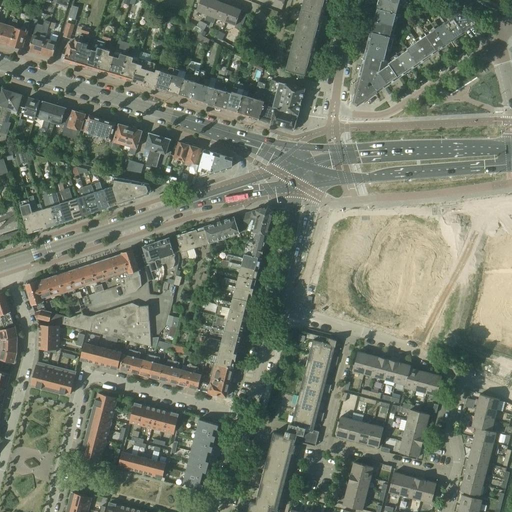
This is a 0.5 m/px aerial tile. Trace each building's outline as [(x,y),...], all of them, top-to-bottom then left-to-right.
[(200,0),(197,10),(207,14),(212,0),(200,0)] [(207,14),(205,20),(214,23),(216,18),(222,3),(215,0),(212,0),(207,14)] [(307,0),(301,24),(289,71),(306,75),(324,0),(307,0)] [(395,0),(379,0),(377,8),(397,13),(399,4),(403,5),(404,2),(395,0)] [(226,22),(232,6),(222,3),(216,18),(226,22)] [(75,19),(79,8),(73,6),(70,18),(75,19)] [(232,6),(226,22),(236,25),(235,28),(240,30),(247,14),(241,11),(241,10),(232,6)] [(143,7),(141,14),(148,16),(150,10),(143,7)] [(374,19),(394,24),(396,15),(400,16),(401,14),(397,13),(377,8),(374,19)] [(457,11),(452,14),(460,24),(465,32),(476,24),(479,22),(457,11)] [(441,16),(444,20),(446,24),(456,38),(465,32),(460,24),(452,14),(451,15),(452,17),(449,20),(445,14),(441,16)] [(0,39),(0,42),(10,45),(16,27),(18,20),(13,19),(12,22),(13,24),(13,26),(5,24),(0,39)] [(394,24),(374,19),(371,31),(395,38),(396,35),(391,33),(394,25),(394,24)] [(433,24),(434,27),(447,44),(456,38),(446,24),(444,20),(442,21),(444,24),(442,24),(439,26),(438,24),(435,20),(432,23),(433,24)] [(22,29),(16,27),(10,45),(22,49),(30,22),(26,21),(24,27),(22,27),(22,29)] [(50,22),(48,28),(54,30),(56,23),(50,21),(50,22)] [(68,23),(64,36),(71,38),(75,25),(68,23)] [(28,51),(40,54),(45,38),(48,28),(43,26),(43,25),(37,24),(28,51)] [(423,29),(427,35),(438,51),(447,44),(434,27),(433,28),(434,30),(430,32),(427,27),(423,29)] [(371,31),(368,43),(386,48),(388,38),(395,40),(395,38),(371,31)] [(207,45),(209,39),(199,33),(196,41),(207,45)] [(50,39),(45,38),(40,54),(53,58),(57,42),(57,41),(58,36),(52,34),(50,39)] [(64,54),(62,61),(65,62),(70,64),(70,63),(76,65),(83,42),(84,38),(84,36),(81,35),(79,39),(81,40),(80,41),(76,40),(75,44),(70,42),(66,55),(64,54)] [(428,57),(438,51),(427,35),(417,41),(428,57)] [(86,68),(87,68),(93,49),(88,48),(89,44),(85,42),(86,39),(84,38),(83,42),(76,65),(80,66),(80,67),(85,69),(86,68)] [(95,39),(93,49),(87,68),(87,69),(92,71),(92,70),(98,72),(105,48),(104,48),(106,42),(95,39)] [(115,77),(121,78),(128,55),(130,47),(131,44),(119,40),(115,56),(109,75),(110,75),(110,76),(115,77)] [(408,48),(409,49),(418,64),(428,57),(417,41),(408,48)] [(368,43),(365,54),(383,59),(386,48),(368,43)] [(105,48),(98,72),(103,73),(102,74),(108,75),(109,75),(115,56),(110,54),(111,50),(105,48)] [(409,70),(418,64),(409,49),(399,56),(409,70)] [(141,51),(138,63),(132,82),(145,86),(152,61),(154,55),(141,51)] [(383,59),(365,54),(362,66),(380,70),(386,62),(387,60),(383,59)] [(128,55),(121,78),(126,80),(126,81),(131,82),(132,82),(138,63),(133,61),(134,57),(128,55)] [(409,70),(399,56),(389,62),(390,64),(399,77),(409,70)] [(389,84),(399,77),(390,64),(389,62),(387,60),(386,62),(380,70),(389,84)] [(152,61),(145,86),(156,89),(162,70),(157,69),(156,71),(154,71),(157,63),(152,61)] [(162,70),(156,89),(167,92),(175,68),(170,66),(169,72),(162,70)] [(185,77),(178,96),(183,97),(184,99),(188,100),(189,99),(190,99),(200,70),(188,66),(185,77)] [(208,85),(202,102),(207,104),(208,106),(211,107),(213,106),(226,70),(227,67),(221,66),(216,79),(211,77),(208,85)] [(360,74),(358,80),(367,82),(369,83),(371,86),(376,93),(389,84),(380,70),(362,66),(361,69),(359,70),(359,72),(360,74)] [(175,68),(167,92),(178,96),(185,77),(178,75),(179,69),(175,68)] [(197,101),(202,102),(208,85),(201,83),(202,81),(205,71),(200,70),(190,99),(191,99),(192,102),(195,102),(197,101)] [(226,70),(213,106),(214,106),(215,108),(219,110),(220,108),(227,110),(232,92),(225,90),(232,71),(226,70)] [(298,114),(302,99),(283,94),(280,93),(283,82),(272,79),(269,89),(265,101),(264,105),(298,114)] [(354,94),(352,96),(352,99),(352,101),(353,101),(352,103),(357,106),(358,105),(361,105),(364,103),(365,101),(365,100),(376,93),(371,86),(367,89),(366,87),(367,82),(358,80),(356,82),(355,84),(356,86),(357,86),(354,95),(354,94)] [(257,87),(254,97),(248,116),(253,118),(253,119),(257,121),(259,119),(260,120),(264,105),(265,101),(269,89),(265,88),(266,84),(259,82),(257,87)] [(283,82),(280,93),(283,94),(302,99),(305,88),(286,83),(285,83),(283,82)] [(227,110),(237,113),(243,94),(238,92),(239,88),(234,86),(232,92),(227,110)] [(3,108),(0,118),(0,129),(1,130),(13,92),(11,91),(10,90),(7,89),(6,90),(3,89),(1,95),(0,94),(0,105),(4,106),(4,108),(3,108)] [(237,113),(248,116),(254,97),(248,95),(250,91),(245,89),(243,94),(237,113)] [(13,92),(1,130),(0,134),(0,143),(4,145),(11,121),(9,121),(12,110),(12,109),(18,111),(19,106),(22,107),(23,102),(21,101),(23,95),(20,94),(19,92),(16,91),(15,92),(13,92)] [(35,121),(36,117),(41,100),(40,100),(39,98),(36,97),(34,98),(29,97),(24,113),(29,115),(28,119),(35,121)] [(49,126),(55,104),(50,103),(49,102),(46,101),(45,101),(44,101),(39,117),(45,119),(43,128),(44,128),(42,134),(46,136),(49,126)] [(49,126),(46,136),(51,137),(54,128),(55,122),(62,124),(65,125),(68,114),(65,113),(66,108),(65,108),(64,106),(61,105),(60,106),(55,104),(49,126)] [(298,114),(264,105),(260,120),(294,130),(298,114)] [(65,125),(62,134),(78,139),(81,130),(85,131),(88,120),(84,119),(86,114),(84,113),(85,112),(80,110),(80,112),(73,110),(72,115),(68,114),(65,125)] [(88,120),(85,131),(112,139),(113,136),(116,123),(90,115),(88,120)] [(120,143),(125,144),(130,127),(129,127),(129,125),(126,124),(124,125),(119,124),(115,137),(113,136),(112,139),(109,147),(118,150),(120,143)] [(131,127),(130,127),(125,144),(131,146),(129,153),(135,155),(142,131),(137,129),(136,127),(133,126),(131,127)] [(151,165),(160,136),(155,134),(154,132),(151,131),(149,133),(149,132),(144,148),(150,149),(146,164),(151,165)] [(164,137),(160,136),(151,165),(156,167),(161,152),(166,154),(170,139),(169,138),(169,136),(166,135),(164,137)] [(185,161),(190,144),(189,144),(188,143),(185,142),(184,143),(179,141),(172,163),(177,165),(178,159),(185,161)] [(191,145),(190,144),(185,161),(192,163),(189,172),(197,175),(204,151),(201,150),(202,148),(196,146),(196,145),(192,144),(191,145)] [(13,155),(11,148),(4,147),(7,157),(13,155)] [(216,153),(205,149),(204,151),(197,175),(196,178),(210,174),(216,153)] [(19,165),(29,162),(26,153),(16,151),(15,150),(19,165)] [(216,153),(210,174),(230,167),(232,166),(232,165),(232,159),(232,158),(231,157),(227,156),(228,155),(221,153),(220,154),(216,153)] [(47,162),(47,159),(42,157),(37,156),(39,164),(44,163),(47,162)] [(0,174),(11,172),(7,157),(0,159),(0,174)] [(133,173),(136,161),(129,159),(126,170),(133,173)] [(144,163),(136,161),(133,173),(140,175),(144,163)] [(111,206),(119,203),(114,187),(115,180),(116,177),(113,176),(111,186),(105,188),(111,206)] [(176,185),(177,178),(167,176),(165,182),(176,185)] [(149,183),(116,177),(115,180),(114,187),(119,203),(149,194),(151,189),(149,183)] [(98,191),(94,192),(100,210),(108,207),(100,182),(96,183),(98,191)] [(60,204),(65,221),(74,218),(64,189),(62,183),(57,184),(63,203),(60,204)] [(87,186),(83,188),(91,213),(100,210),(94,192),(92,185),(87,186)] [(64,189),(74,218),(83,215),(77,198),(72,199),(68,188),(64,189)] [(80,197),(77,198),(83,215),(91,213),(83,188),(78,189),(80,197)] [(56,224),(47,196),(46,192),(44,193),(44,195),(42,195),(46,208),(42,209),(48,227),(56,224)] [(56,193),(47,196),(56,224),(65,221),(60,204),(56,193)] [(33,196),(28,197),(28,199),(38,230),(48,227),(42,209),(40,204),(36,205),(33,196)] [(28,233),(38,230),(28,199),(19,202),(23,216),(28,233)] [(252,219),(250,225),(249,230),(253,231),(267,235),(274,210),(268,205),(261,208),(253,210),(254,211),(252,212),(253,214),(252,219)] [(325,209),(305,280),(310,281),(311,282),(316,283),(325,286),(336,289),(344,291),(353,294),(404,309),(447,321),(511,340),(511,222),(418,216),(399,214),(356,211),(347,210),(343,210),(342,210),(338,210),(329,209),(325,209)] [(242,215),(245,226),(250,225),(252,219),(253,214),(252,212),(242,215)] [(250,225),(245,226),(242,215),(235,217),(234,217),(239,233),(249,230),(250,225)] [(239,233),(234,217),(205,227),(209,242),(239,233)] [(201,228),(189,232),(193,247),(207,243),(209,242),(205,227),(201,228)] [(245,254),(261,257),(267,235),(253,231),(250,241),(247,240),(243,253),(245,254)] [(189,232),(177,236),(180,245),(178,246),(180,251),(183,259),(187,257),(193,261),(196,255),(193,247),(189,232)] [(157,242),(155,243),(160,258),(162,265),(166,263),(167,268),(173,267),(175,261),(172,254),(174,253),(178,252),(176,245),(178,244),(176,238),(170,240),(170,238),(162,240),(162,239),(156,241),(157,242)] [(154,260),(160,258),(155,242),(143,246),(148,264),(144,265),(148,279),(148,281),(154,279),(152,271),(157,270),(154,260)] [(132,250),(122,253),(127,270),(117,274),(124,295),(135,291),(141,285),(140,274),(138,269),(139,269),(132,250)] [(116,256),(112,258),(117,274),(127,270),(122,253),(116,255),(116,256)] [(243,260),(241,260),(241,259),(228,256),(227,261),(230,261),(258,269),(261,257),(245,254),(243,260)] [(102,261),(107,277),(117,274),(112,258),(107,259),(106,259),(103,259),(102,261)] [(223,260),(222,265),(228,266),(238,269),(239,268),(241,269),(239,275),(239,276),(256,280),(256,279),(258,269),(230,261),(227,261),(223,260)] [(96,263),(91,265),(96,281),(107,277),(102,261),(101,261),(99,261),(97,262),(96,263)] [(81,268),(80,268),(85,284),(96,281),(91,265),(86,266),(84,266),(82,266),(81,268)] [(74,270),(69,272),(74,288),(85,284),(80,268),(79,268),(78,268),(75,269),(74,270)] [(59,275),(58,275),(63,291),(74,288),(69,272),(64,274),(62,273),(59,274),(59,275)] [(52,277),(47,279),(53,295),(63,291),(58,275),(57,276),(56,275),(53,276),(52,277)] [(176,275),(173,283),(179,285),(181,276),(176,275)] [(235,281),(225,278),(224,284),(253,291),(256,280),(239,276),(237,282),(235,281)] [(37,282),(42,298),(52,295),(53,295),(47,279),(42,281),(41,280),(38,281),(37,282)] [(37,282),(36,282),(36,281),(35,282),(34,281),(29,282),(29,284),(27,284),(27,286),(32,304),(35,310),(45,307),(43,300),(43,301),(42,298),(37,282)] [(233,291),(233,290),(235,291),(233,297),(250,301),(253,291),(224,284),(223,289),(233,291)] [(0,316),(3,327),(14,324),(3,292),(0,293),(0,316)] [(219,300),(218,305),(247,313),(250,301),(233,297),(232,304),(230,303),(219,300)] [(62,324),(150,347),(150,338),(148,306),(139,307),(131,302),(89,317),(82,315),(82,314),(69,318),(64,317),(62,324)] [(228,319),(244,324),(247,313),(218,305),(215,316),(218,317),(228,319)] [(37,318),(49,321),(62,324),(64,317),(51,313),(41,310),(35,312),(37,318)] [(166,325),(171,326),(176,328),(179,319),(169,316),(166,325)] [(213,327),(242,334),(244,324),(228,319),(218,317),(216,322),(214,322),(213,327)] [(39,337),(59,337),(59,326),(40,325),(39,337)] [(171,326),(168,336),(174,337),(176,328),(171,326)] [(14,327),(0,330),(0,335),(1,339),(17,337),(14,327)] [(242,334),(213,327),(211,332),(222,334),(224,335),(222,341),(239,345),(242,334)] [(293,416),(291,424),(299,426),(311,429),(318,401),(333,345),(336,346),(337,340),(310,333),(307,333),(306,338),(313,340),(311,348),(313,349),(310,360),(308,360),(304,376),(306,377),(303,388),(301,388),(296,405),(299,405),(296,417),(293,416)] [(16,353),(17,337),(1,339),(2,340),(1,349),(16,353)] [(59,348),(59,337),(39,337),(39,348),(59,348)] [(150,338),(150,347),(155,348),(158,338),(150,338)] [(239,346),(239,345),(222,341),(210,338),(207,349),(236,356),(239,346)] [(172,351),(173,345),(158,342),(157,348),(172,351)] [(93,363),(97,347),(85,344),(81,360),(93,363)] [(172,351),(187,355),(188,348),(173,345),(172,351)] [(97,347),(93,363),(105,366),(109,350),(97,347)] [(14,362),(16,353),(1,349),(0,348),(0,366),(2,367),(4,360),(14,362)] [(209,361),(214,362),(233,367),(236,356),(207,349),(206,353),(211,354),(209,361)] [(109,350),(105,366),(117,369),(121,353),(109,350)] [(123,355),(119,370),(129,373),(135,351),(129,350),(128,356),(123,355)] [(135,351),(129,373),(139,375),(143,360),(139,359),(140,353),(135,352),(135,351)] [(353,371),(364,374),(369,354),(358,351),(353,371)] [(379,357),(369,354),(364,374),(374,376),(379,357)] [(143,360),(139,375),(148,377),(154,356),(148,355),(146,361),(143,360)] [(332,355),(330,364),(337,365),(339,357),(332,355)] [(158,364),(160,358),(154,356),(148,377),(158,380),(162,365),(158,364)] [(380,357),(379,357),(374,376),(385,379),(390,360),(380,357)] [(162,365),(158,380),(168,383),(173,361),(167,360),(166,366),(162,365)] [(401,362),(390,360),(385,379),(395,382),(401,363),(401,362)] [(173,361),(168,383),(177,385),(181,370),(178,369),(179,363),(174,361),(173,361)] [(42,388),(49,365),(38,362),(32,385),(42,388)] [(214,362),(210,377),(229,382),(231,374),(233,373),(234,370),(233,368),(233,367),(214,362)] [(411,365),(401,363),(395,382),(405,385),(406,385),(410,368),(411,368),(411,365)] [(49,365),(42,388),(51,390),(57,367),(49,365)] [(187,365),(185,371),(181,370),(177,385),(187,388),(193,366),(187,365)] [(193,366),(187,388),(197,390),(201,375),(197,374),(199,368),(193,366)] [(61,393),(67,370),(57,367),(51,390),(61,393)] [(405,387),(416,390),(421,370),(411,368),(410,368),(406,385),(405,385),(405,387)] [(67,370),(61,393),(70,395),(76,372),(67,370)] [(432,373),(421,370),(416,390),(426,393),(432,373)] [(442,376),(432,373),(426,393),(437,396),(442,376)] [(202,382),(200,390),(226,397),(226,396),(227,395),(228,391),(227,389),(229,382),(210,377),(208,384),(202,382)] [(325,383),(323,392),(329,393),(332,385),(325,383)] [(97,394),(94,404),(114,409),(116,398),(97,394)] [(475,400),(475,404),(477,405),(497,410),(503,411),(505,402),(499,401),(500,399),(480,394),(478,401),(475,400)] [(387,414),(389,408),(390,404),(382,402),(380,406),(382,406),(380,412),(387,414)] [(146,406),(136,403),(131,422),(141,425),(146,406)] [(111,420),(114,409),(94,404),(92,415),(111,420)] [(477,405),(475,415),(495,419),(497,410),(477,405)] [(157,408),(146,406),(141,425),(152,428),(157,408)] [(396,412),(407,414),(408,409),(397,406),(396,412)] [(162,430),(167,411),(157,408),(152,428),(162,430)] [(411,409),(410,409),(407,420),(427,425),(430,414),(419,411),(411,409)] [(167,411),(162,430),(173,433),(178,414),(167,411)] [(318,411),(316,420),(322,421),(324,413),(318,411)] [(108,430),(111,420),(92,415),(89,425),(108,430)] [(492,431),(495,419),(475,415),(472,426),(477,427),(492,431)] [(336,436),(347,438),(352,419),(341,416),(336,436)] [(196,431),(216,436),(219,424),(218,424),(218,422),(214,421),(213,423),(199,419),(196,431)] [(347,438),(357,441),(362,422),(352,419),(347,438)] [(402,419),(399,429),(405,430),(405,431),(424,435),(427,425),(407,420),(407,421),(402,419)] [(373,424),(362,422),(357,441),(368,444),(373,424)] [(269,511),(271,507),(275,508),(283,480),(290,452),(293,438),(296,439),(296,441),(316,446),(319,431),(311,429),(299,426),(291,424),(289,424),(287,431),(286,430),(285,435),(274,432),(270,447),(268,453),(271,453),(268,465),(265,464),(263,475),(259,488),(262,489),(260,495),(258,494),(256,502),(251,501),(251,502),(249,510),(251,510),(250,511),(269,511)] [(379,447),(384,427),(373,424),(368,444),(379,447)] [(86,436),(106,441),(108,430),(89,425),(86,436)] [(477,427),(474,438),(494,443),(497,432),(492,431),(477,427)] [(194,441),(213,446),(216,436),(196,431),(194,441)] [(422,446),(424,436),(405,431),(402,441),(422,446)] [(103,451),(106,441),(86,436),(84,446),(103,451)] [(494,443),(474,438),(472,448),(491,453),(496,454),(498,445),(494,443)] [(211,457),(213,446),(194,441),(191,452),(211,457)] [(419,457),(422,446),(402,441),(399,452),(419,457)] [(100,462),(103,451),(84,446),(81,457),(100,462)] [(472,448),(469,458),(488,464),(491,453),(472,448)] [(123,452),(119,466),(134,470),(137,456),(123,452)] [(191,452),(188,462),(208,467),(211,457),(191,452)] [(137,456),(134,470),(148,474),(151,460),(137,456)] [(488,464),(469,458),(466,469),(486,474),(488,464)] [(162,477),(165,463),(151,460),(148,474),(162,477)] [(188,462),(186,472),(205,477),(208,467),(188,462)] [(290,462),(288,470),(294,472),(296,464),(290,462)] [(351,473),(371,478),(374,467),(354,462),(351,473)] [(466,469),(463,480),(483,485),(486,474),(466,469)] [(203,488),(205,477),(186,472),(183,483),(197,486),(196,488),(201,490),(201,488),(203,488)] [(389,492),(400,494),(405,475),(394,472),(389,492)] [(368,488),(371,478),(351,473),(348,483),(349,483),(368,488)] [(415,478),(405,475),(400,494),(410,497),(415,478)] [(415,477),(415,478),(410,497),(421,500),(426,480),(415,477)] [(436,483),(426,480),(421,500),(432,502),(436,483)] [(483,485),(463,480),(460,491),(480,496),(483,485)] [(346,494),(366,499),(368,488),(349,483),(346,494)] [(283,490),(280,498),(286,500),(289,491),(283,490)] [(69,503),(88,508),(91,497),(72,493),(69,503)] [(363,510),(366,499),(346,494),(343,505),(363,510)] [(463,494),(460,504),(480,509),(482,499),(463,494)] [(107,511),(119,511),(121,505),(110,502),(107,511)] [(66,511),(87,511),(88,508),(69,503),(66,511)]
